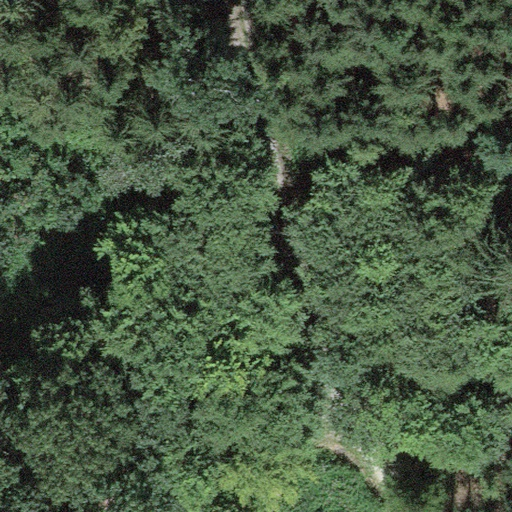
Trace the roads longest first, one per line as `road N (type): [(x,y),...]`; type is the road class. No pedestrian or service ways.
road 1 (track): [(227,0),(284,279),(330,408),(398,511)]
road 2 (track): [(330,408),(258,511)]
